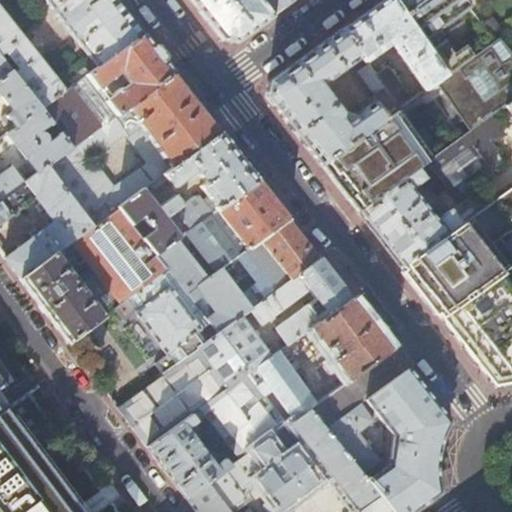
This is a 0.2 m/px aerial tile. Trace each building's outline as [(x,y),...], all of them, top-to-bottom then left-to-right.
[(113,0),(43,0),(96,67),(140,34),(113,0)] [(188,0),(198,11),(221,41),(236,43),(272,17),(258,0),(188,0)] [(258,0),(272,17),(295,0),(258,0)] [(424,91),(445,77),(391,0),(381,0),(341,29),(360,56),(364,62),(391,43),(424,91)] [(391,0),(445,77),(473,56),(467,47),(455,56),(445,43),(447,25),(468,9),(462,1),(461,0),(391,0)] [(0,10),(0,54),(4,52),(17,68),(11,72),(39,109),(63,91),(0,10)] [(360,56),(341,29),(269,82),(266,98),(293,131),(320,167),(335,156),(386,119),(373,102),(352,118),(340,114),(320,86),(360,56)] [(158,57),(140,34),(96,67),(63,91),(39,109),(70,149),(107,122),(111,119),(118,113),(126,108),(172,74),(158,57)] [(0,57),(0,78),(10,71),(0,57)] [(383,89),(374,76),(366,65),(357,71),(373,95),(383,89)] [(398,110),(412,101),(388,66),(374,76),(383,89),(398,110)] [(11,130),(39,109),(11,72),(10,71),(0,78),(0,97),(10,111),(2,117),(11,130)] [(197,106),(172,74),(126,108),(141,128),(120,144),(129,157),(135,158),(153,145),(162,157),(142,171),(136,170),(95,200),(70,167),(101,143),(106,149),(120,139),(107,122),(70,149),(25,182),(0,200),(0,232),(3,230),(0,226),(0,224),(35,197),(41,204),(37,207),(41,213),(45,210),(53,221),(36,234),(33,231),(28,235),(30,238),(3,258),(20,280),(118,207),(143,189),(148,185),(218,133),(197,106)] [(395,113),(398,110),(383,89),(373,95),(373,96),(373,102),(386,119),(395,113)] [(493,115),(505,133),(511,127),(511,122),(502,109),(493,115)] [(122,118),(118,113),(111,119),(114,124),(122,118)] [(430,160),(395,113),(386,119),(335,156),(369,204),(419,168),(430,160)] [(379,241),(400,267),(463,221),(454,207),(448,212),(446,209),(442,208),(436,212),(416,185),(426,178),(438,195),(449,188),(457,199),(494,174),(498,151),(490,140),(494,137),(497,141),(507,134),(505,133),(493,115),(430,160),(419,168),(369,204),(357,213),(379,241)] [(44,126),(41,129),(45,132),(46,133),(47,134),(49,138),(52,136),(44,126)] [(240,161),(218,133),(148,185),(153,191),(167,180),(173,187),(190,175),(192,174),(194,174),(196,175),(198,176),(203,183),(199,186),(207,197),(202,200),(199,197),(192,197),(182,205),(174,195),(157,208),(143,189),(118,207),(132,225),(143,217),(146,220),(144,222),(149,227),(151,226),(154,230),(143,238),(156,255),(180,237),(165,218),(175,211),(190,230),(256,181),(240,161)] [(0,200),(25,182),(12,166),(0,174),(0,200)] [(274,204),(256,181),(190,230),(180,237),(156,255),(168,270),(187,295),(207,279),(182,246),(190,240),(216,273),(287,220),(274,204)] [(464,221),(463,221),(400,267),(420,292),(440,318),(501,274),(511,266),(511,186),(479,210),(464,221)] [(467,219),(479,210),(477,206),(464,215),(467,219)] [(121,305),(168,270),(156,255),(143,238),(132,225),(118,207),(20,280),(44,311),(69,344),(83,333),(105,317),(93,302),(109,290),(121,305)] [(218,334),(241,317),(250,311),(318,260),(304,241),(287,220),(216,273),(207,279),(187,295),(194,304),(202,298),(215,314),(207,320),(218,334)] [(318,260),(250,311),(260,325),(308,290),(315,299),(276,329),(288,345),(310,329),(350,300),(336,282),(318,260)] [(121,305),(114,310),(123,322),(135,313),(166,355),(154,364),(163,376),(218,334),(207,320),(194,304),(187,295),(168,270),(121,305)] [(511,287),(501,274),(440,318),(470,356),(493,386),(501,383),(508,382),(511,381),(511,287)] [(279,352),(272,357),(256,368),(290,413),(311,397),(317,404),(390,351),(370,326),(350,300),(310,329),(325,351),(329,348),(335,356),(332,359),(342,375),(332,382),(314,357),(294,371),(279,352)] [(241,317),(218,334),(245,368),(248,372),(249,373),(256,368),(272,357),(241,317)] [(103,318),(83,333),(90,342),(110,328),(103,318)] [(163,376),(118,409),(132,428),(146,446),(191,414),(200,407),(240,460),(284,428),(287,426),(246,374),(248,372),(245,368),(218,334),(163,376)] [(399,362),(390,351),(317,404),(310,409),(326,430),(360,405),(365,401),(406,371),(399,362)] [(0,370),(0,413),(3,411),(4,410),(8,408),(0,396),(0,389),(5,386),(4,385),(8,381),(0,370)] [(427,399),(406,371),(365,401),(378,417),(393,436),(388,464),(385,466),(366,481),(391,511),(411,511),(438,493),(436,485),(435,478),(434,470),(435,462),(435,454),(437,445),(444,429),(447,424),(427,399)] [(378,417),(365,401),(360,405),(373,421),(378,417)] [(360,405),(326,430),(361,474),(380,460),(357,433),(373,421),(360,405)] [(326,430),(310,409),(289,424),(293,429),(298,426),(364,507),(359,510),(356,511),(391,511),(366,481),(361,474),(326,430)] [(81,511),(4,410),(3,411),(0,413),(0,511),(81,511)] [(191,414),(146,446),(166,472),(185,498),(204,484),(209,480),(210,482),(230,467),(224,459),(214,467),(187,429),(197,422),(191,414)] [(298,426),(293,429),(359,510),(364,507),(298,426)] [(295,443),(284,428),(240,460),(230,467),(210,482),(229,508),(244,497),(240,492),(251,483),(246,476),(262,465),(267,471),(255,480),(278,511),(279,511),(319,483),(295,450),(282,459),(279,454),(295,443)] [(380,460),(361,474),(366,481),(385,466),(380,460)] [(225,511),(204,484),(185,498),(195,511),(225,511)]
